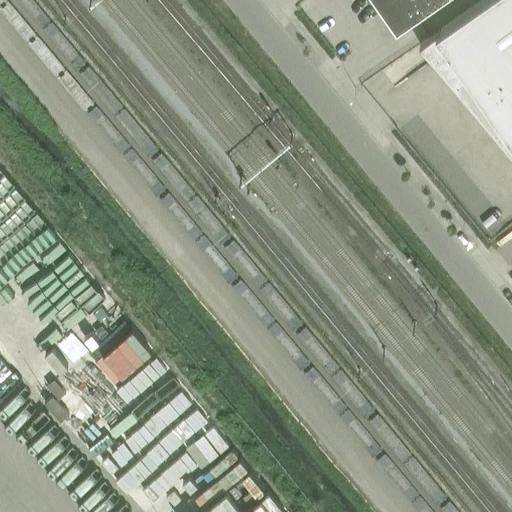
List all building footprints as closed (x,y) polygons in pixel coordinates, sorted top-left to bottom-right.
[(377,0),(398,29),(439,0),(377,0)] [(511,0),(480,0),(437,30),(450,49),(468,75),(461,80),(460,79),(459,80),(473,96),(475,94),(485,108),(484,109),(497,125),(498,124),(501,122),(511,138),(511,0)] [(0,342),(0,364),(11,355),(0,342)] [(22,420),(53,394),(20,355),(0,371),(0,380),(12,395),(6,400),(22,420)] [(86,482),(97,504),(102,501),(96,488),(105,484),(109,492),(129,483),(120,465),(86,482)]
